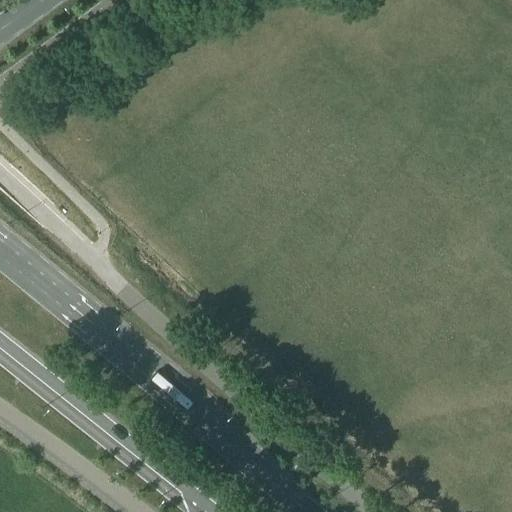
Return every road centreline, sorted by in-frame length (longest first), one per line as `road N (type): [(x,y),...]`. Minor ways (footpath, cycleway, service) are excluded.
road 1 (secondary): [(307,511),(0,257)]
road 2 (secondary): [(0,347),(209,511)]
road 3 (unclassified): [(132,511),(0,412)]
